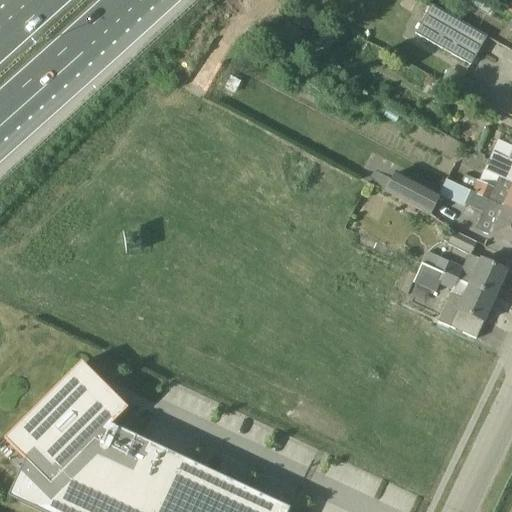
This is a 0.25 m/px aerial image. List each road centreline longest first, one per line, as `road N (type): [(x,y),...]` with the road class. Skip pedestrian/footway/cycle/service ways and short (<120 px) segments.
road 1 (motorway): [(0,117),(129,0)]
road 2 (unclassified): [(460,511),(511,401)]
